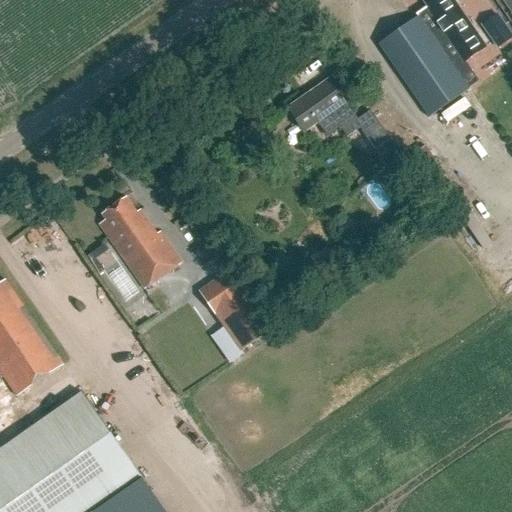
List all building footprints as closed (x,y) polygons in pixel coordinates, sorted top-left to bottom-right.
[(419,18),(469,89),(479,82),(454,46),(475,32),(452,0),(423,0),(430,10),(429,11),(419,18)] [(511,26),(502,12),(485,25),(503,49),(511,42),(511,26)] [(379,45),(430,117),(469,90),(469,89),(419,18),(418,18),(379,45)] [(318,123),(328,137),(356,118),(329,80),(288,109),(304,133),(318,123)] [(417,153),(427,168),(436,162),(426,147),(417,153)] [(408,192),(418,205),(430,196),(420,183),(408,192)] [(106,220),(99,225),(145,289),(182,264),(160,232),(157,234),(140,211),(137,213),(126,198),(102,215),(106,220)] [(210,256),(221,271),(229,264),(218,250),(210,256)] [(138,291),(124,266),(112,273),(127,297),(138,291)] [(203,297),(241,351),(274,328),(236,274),(203,297)] [(0,371),(17,397),(63,366),(4,281),(0,283),(0,371)] [(0,511),(90,511),(141,477),(82,394),(3,450),(0,451),(0,511)]
